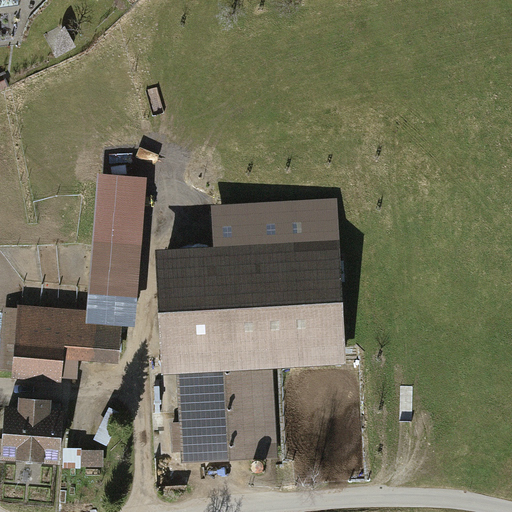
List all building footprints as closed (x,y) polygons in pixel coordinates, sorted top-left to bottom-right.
[(329,242),(138,254),(146,378),(166,377),(169,427),(159,428),(162,468),(272,461),(266,372),(337,367),(329,242)] [(9,303),(0,302),(0,371),(74,378),(75,360),(116,363),(121,302),(95,300),(94,313),(17,307),(16,315),(8,315),(9,303)] [(16,407),(3,406),(0,439),(0,461),(58,466),(62,411),(49,410),(50,401),(17,398),(16,407)] [(122,414),(108,408),(94,442),(108,447),(122,414)] [(81,468),(103,468),(103,451),(81,451),(81,449),(62,449),(63,469),(81,469),(81,468)]
